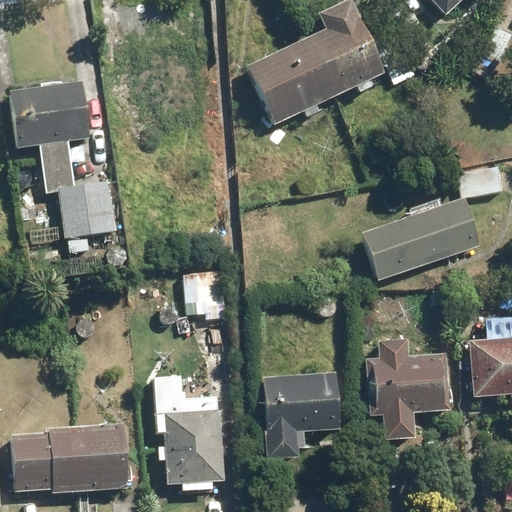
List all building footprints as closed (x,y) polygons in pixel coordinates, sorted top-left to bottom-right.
[(425,0),(442,18),(461,0),(425,0)] [(271,127),(381,76),(378,71),(396,62),(382,31),(365,39),(347,1),(315,16),(322,31),(243,68),(271,127)] [(407,58),(428,49),(411,15),(410,16),(403,2),(387,10),(393,23),(391,24),(407,58)] [(455,22),(475,39),(492,20),(472,3),(455,22)] [(487,82),(511,37),(494,28),(469,73),(487,82)] [(175,124),(174,119),(206,116),(198,55),(193,55),(191,41),(138,48),(140,65),(124,67),(131,125),(160,121),(160,126),(175,124)] [(55,192),(62,239),(113,231),(105,183),(73,188),(66,142),(86,139),(77,82),(5,93),(14,150),(36,147),(43,194),(55,192)] [(457,200),(499,193),(495,169),(453,176),(457,200)] [(309,178),(305,177),(300,178),(297,182),(296,187),(297,192),(301,195),(306,196),(310,194),(314,191),(315,186),(313,181),(309,178)] [(375,282),(476,248),(460,201),(359,234),(375,282)] [(180,273),(182,310),(221,307),(219,271),(180,273)] [(329,300),(324,299),(319,301),(316,304),(315,309),(317,314),(320,317),(325,318),(330,317),(333,313),(334,308),(333,304),(329,300)] [(173,307),(168,306),(163,308),(160,312),(159,316),(160,321),(164,324),(169,325),(174,324),(177,320),(178,315),(176,311),(173,307)] [(87,321),(82,320),(78,322),(74,326),(73,330),(75,335),(78,338),(83,339),(88,338),(91,334),(92,329),(91,325),(87,321)] [(509,421),(511,420),(511,338),(466,342),(470,399),(508,397),(509,421)] [(411,414),(447,412),(444,355),(405,358),(404,340),(374,342),(375,359),(362,360),(366,418),(380,417),(381,443),(413,441),(411,414)] [(264,462),(295,460),(294,450),(301,449),(300,434),(335,432),(332,374),(259,379),(264,462)] [(151,381),(154,435),(161,434),(164,486),(221,483),(217,412),(214,412),(213,400),(207,400),(206,381),(177,383),(177,379),(151,381)] [(48,491),(49,496),(124,491),(120,426),(45,431),(45,434),(8,437),(12,493),(48,491)] [(372,489),(392,488),(391,452),(371,453),(372,489)]
